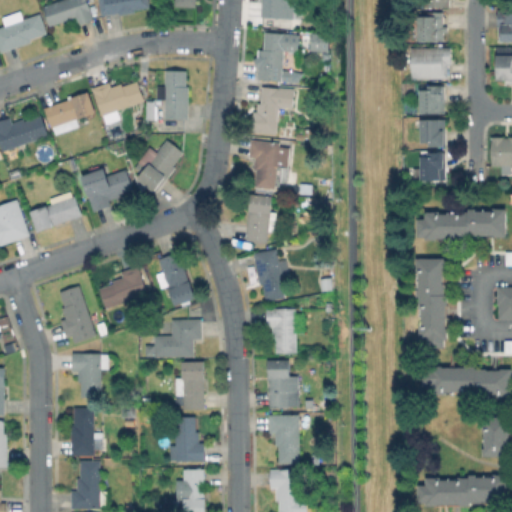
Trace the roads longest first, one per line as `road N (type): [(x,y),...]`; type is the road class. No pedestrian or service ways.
road 1 (residential): [(0,88),(131,46),(225,48)]
road 2 (residential): [(195,213),(217,158),(229,0)]
road 3 (residential): [(0,280),(195,213)]
road 4 (residential): [(238,403),(231,311),(195,213)]
road 5 (residential): [(474,171),(475,0)]
road 6 (residential): [(13,276),(39,360),(40,409)]
